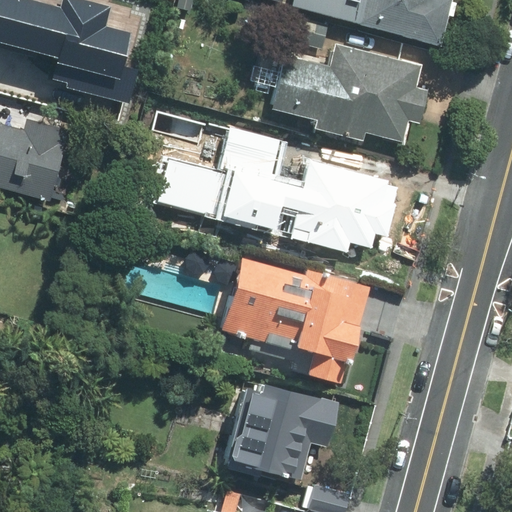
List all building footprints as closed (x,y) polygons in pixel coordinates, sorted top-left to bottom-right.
[(316,0),(448,29),(454,0),(316,0)] [(333,65),(288,56),(279,106),(317,113),(407,130),(421,53),(338,38),(333,65)] [(0,172),(55,188),(73,126),(0,105),(0,172)] [(380,166),(316,156),(308,155),(302,200),(269,195),(264,227),(358,241),(361,222),(398,227),(402,195),(376,192),(380,166)] [(356,273),(242,251),(229,322),(317,338),(311,369),(343,375),(347,352),(356,353),(364,315),(349,312),(356,273)] [(341,395),(245,371),(224,453),(310,474),(303,501),(332,508),(340,476),(322,471),(328,448),(341,395)] [(273,511),(278,497),(229,484),(219,481),(212,507),(226,510),(225,511),(273,511)]
